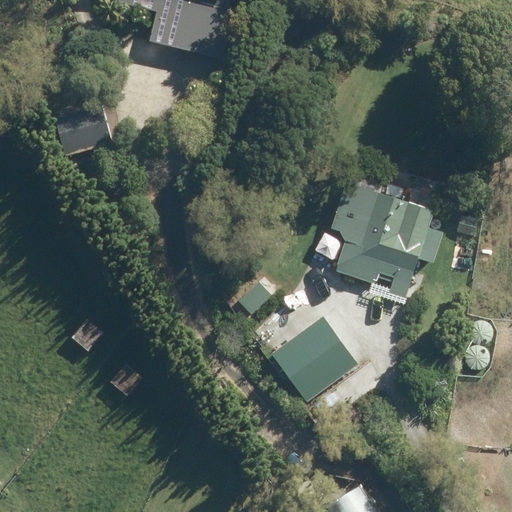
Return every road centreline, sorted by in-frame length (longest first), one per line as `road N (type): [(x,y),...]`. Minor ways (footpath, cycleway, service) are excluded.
road 1 (track): [(410,511),(375,470),(313,452),(258,409),(156,275),(132,205),(144,93)]
road 2 (track): [(375,470),(380,405),(372,356),(319,311)]
